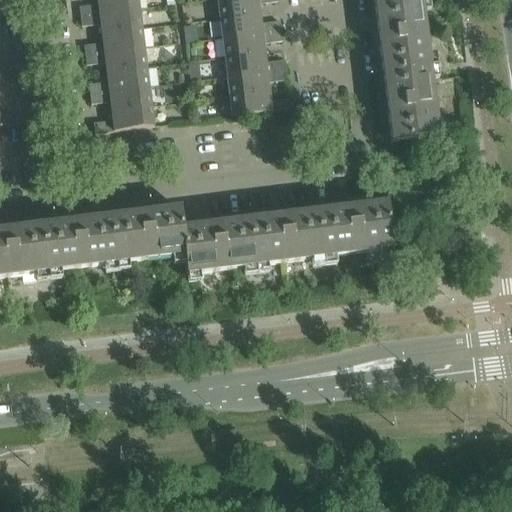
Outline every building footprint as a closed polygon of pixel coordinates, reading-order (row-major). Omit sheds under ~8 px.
[(137,0),(96,0),(98,7),(79,10),(80,21),(139,13),(137,0)] [(276,0),(230,0),(217,2),(219,21),(259,17),(258,7),(277,4),(276,0)] [(420,1),(374,7),(382,75),(429,70),(420,1)] [(100,27),(101,37),(141,32),(139,13),(80,21),(81,30),(100,27)] [(219,21),(222,41),(280,34),(279,24),(260,26),(259,17),(219,21)] [(83,49),(85,60),(143,51),(141,32),(101,37),(102,46),(83,49)] [(280,34),(222,41),(224,61),(264,56),(262,46),(282,44),(280,34)] [(146,71),(143,51),(85,60),(86,68),(105,66),(106,76),(146,71)] [(265,65),(264,56),(224,61),(226,80),(285,73),(284,63),(265,65)] [(429,70),(382,75),(391,144),(437,139),(429,70)] [(148,90),(146,71),(106,76),(107,85),(88,87),(90,99),(148,90)] [(286,83),(285,73),(226,80),(229,100),(268,95),(267,85),(286,83)] [(110,105),(111,115),(151,110),(148,90),(90,99),(91,107),(110,105)] [(268,95),(229,100),(231,120),(290,113),(289,102),(270,104),(268,95)] [(151,110),(111,115),(112,124),(93,126),(94,136),(153,129),(151,110)] [(317,214),(323,260),(392,252),(386,205),(317,214)] [(116,266),(184,258),(181,230),(179,211),(110,220),(116,266)] [(323,260),(317,214),(249,222),(255,269),(323,260)] [(42,228),(48,275),(116,266),(110,220),(42,228)] [(255,269),(249,222),(181,230),(184,258),(186,277),(255,269)] [(0,233),(0,280),(48,275),(42,228),(0,233)]
